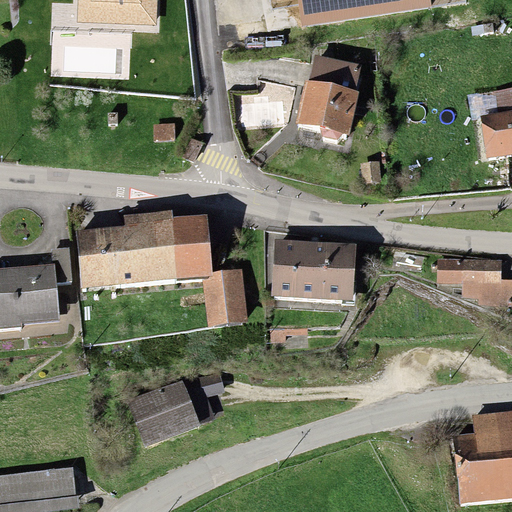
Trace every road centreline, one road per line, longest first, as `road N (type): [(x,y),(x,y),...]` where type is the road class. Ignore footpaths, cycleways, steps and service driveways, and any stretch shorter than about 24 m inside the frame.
road 1 (tertiary): [(511,401),(444,405),(312,439),(134,511)]
road 2 (residential): [(220,201),(0,176)]
road 3 (unclassified): [(220,201),(200,0)]
road 4 (residential): [(511,243),(317,216)]
road 5 (residential): [(317,216),(511,201)]
